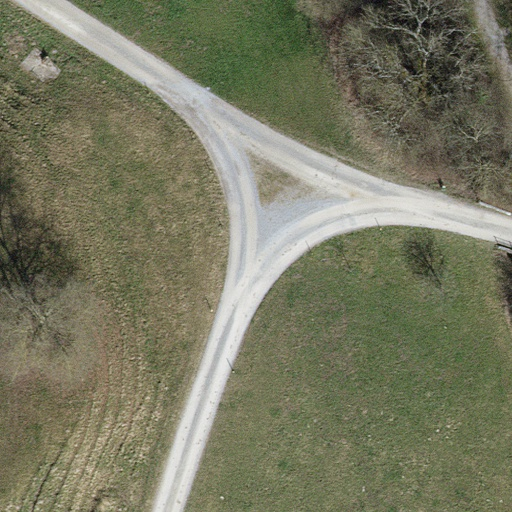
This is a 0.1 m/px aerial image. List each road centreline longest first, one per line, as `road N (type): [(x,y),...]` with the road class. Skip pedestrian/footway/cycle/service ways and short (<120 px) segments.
road 1 (track): [(511,235),(384,195),(272,147),(35,0)]
road 2 (track): [(170,511),(249,271),(291,228),(384,195)]
road 3 (track): [(249,271),(244,191),(213,114)]
